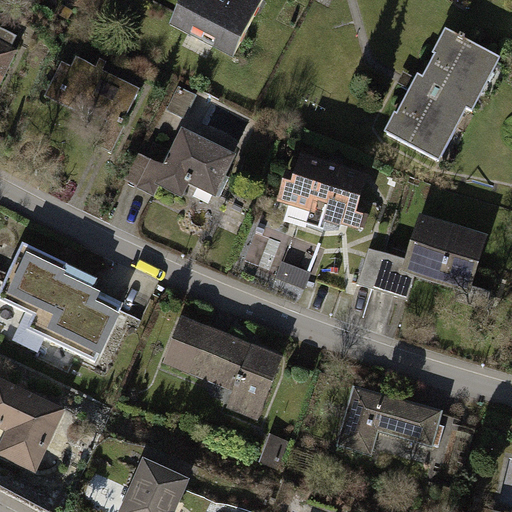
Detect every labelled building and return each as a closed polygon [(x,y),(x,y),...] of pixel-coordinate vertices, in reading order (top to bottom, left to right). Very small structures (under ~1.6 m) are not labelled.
[(185,0),(172,25),(233,58),(263,0),(185,0)] [(0,81),(13,56),(4,52),(11,39),(0,33),(0,81)] [(419,82),(390,138),(439,164),(467,111),(473,114),(499,63),(449,37),(424,85),(419,82)] [(140,93),(77,61),(59,96),(110,121),(97,148),(113,156),(127,128),(123,127),(140,93)] [(147,163),(134,189),(161,202),(170,183),(214,203),(237,155),(188,132),(169,173),(147,163)] [(290,179),(283,203),(311,212),(306,226),(324,231),(327,222),(340,227),(345,212),(354,215),(364,182),(303,162),(297,181),(290,179)] [(373,246),(360,286),(408,301),(414,279),(475,298),(493,239),(424,217),(411,258),(373,246)] [(282,278),(310,287),(326,240),(297,230),(282,278)] [(23,247),(0,295),(0,300),(35,317),(28,331),(95,363),(120,309),(61,281),(68,268),(23,247)] [(290,365),(192,325),(176,366),(241,393),(235,408),(267,421),(290,365)] [(66,414),(0,379),(0,425),(13,432),(0,457),(0,458),(33,475),(66,414)] [(360,392),(342,449),(374,459),(381,438),(437,456),(448,420),(360,392)] [(150,456),(122,511),(181,511),(197,479),(150,456)]
